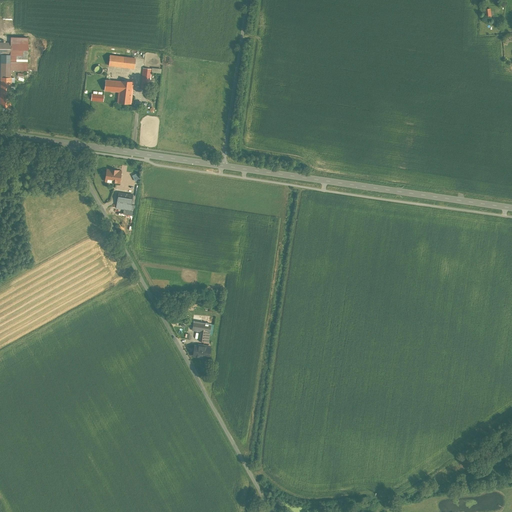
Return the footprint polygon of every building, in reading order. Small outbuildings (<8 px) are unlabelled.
[(11,43),(0,42),(0,54),(11,55),(11,50),(11,43)] [(27,51),(11,50),(11,55),(11,61),(27,61),(27,51)] [(136,58),(110,55),(109,65),(135,68),(136,58)] [(23,63),(0,62),(0,72),(3,72),(3,71),(23,71),(23,63)] [(98,66),(97,66),(96,67),(95,67),(95,68),(95,69),(95,70),(95,71),(95,72),(96,73),(97,74),(98,74),(99,74),(100,74),(101,74),(101,73),(102,73),(102,72),(103,71),(103,70),(103,69),(103,68),(102,68),(102,67),(101,66),(100,66),(99,66),(98,66)] [(143,68),(141,90),(149,91),(152,69),(143,68)] [(11,77),(1,77),(1,107),(11,107),(11,77)] [(133,82),(106,80),(105,91),(119,92),(119,93),(132,94),(133,82)] [(132,94),(119,93),(118,103),(131,104),(132,94)] [(119,170),(110,169),(110,170),(107,170),(106,180),(107,181),(107,182),(112,182),(112,181),(120,182),(121,172),(118,171),(119,170)] [(136,173),(127,172),(126,179),(125,185),(131,186),(132,180),(135,180),(136,173)] [(133,195),(118,192),(117,202),(132,205),(133,195)] [(132,205),(117,202),(116,208),(134,211),(135,205),(132,205)] [(211,325),(193,322),(192,330),(201,331),(199,341),(208,342),(211,325)] [(203,346),(195,345),(193,356),(207,358),(209,346),(203,345),(203,346)]
